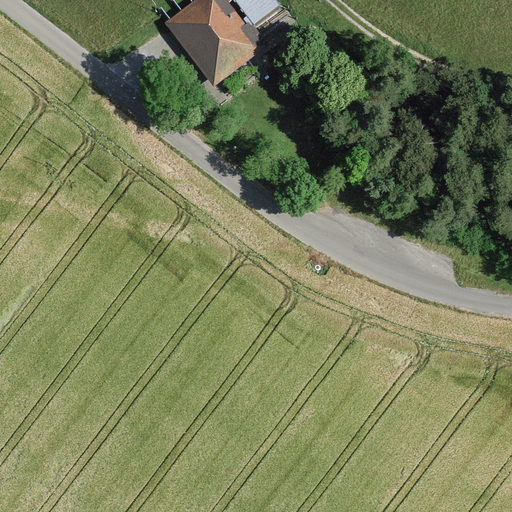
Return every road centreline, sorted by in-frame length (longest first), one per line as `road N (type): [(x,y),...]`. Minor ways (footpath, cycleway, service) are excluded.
road 1 (unclassified): [(6,0),(256,196),(375,263),(511,303)]
road 2 (track): [(336,0),(426,65),(511,101)]
